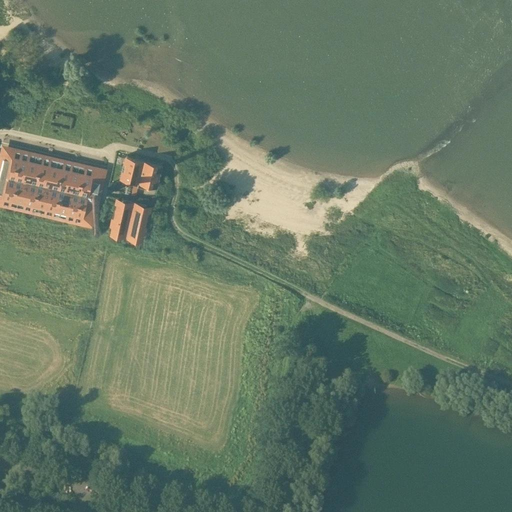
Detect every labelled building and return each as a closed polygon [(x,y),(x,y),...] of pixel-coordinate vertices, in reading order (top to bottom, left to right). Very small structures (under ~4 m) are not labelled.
[(105,169),(4,145),(0,160),(0,203),(92,225),(105,169)] [(139,181),(144,159),(127,155),(122,177),(139,181)] [(139,181),(137,186),(138,186),(152,189),(153,184),(157,185),(157,187),(163,163),(158,162),(144,159),(139,181)] [(133,206),(119,203),(118,230),(127,232),(133,206)] [(147,209),(133,206),(127,232),(136,235),(147,209)]
